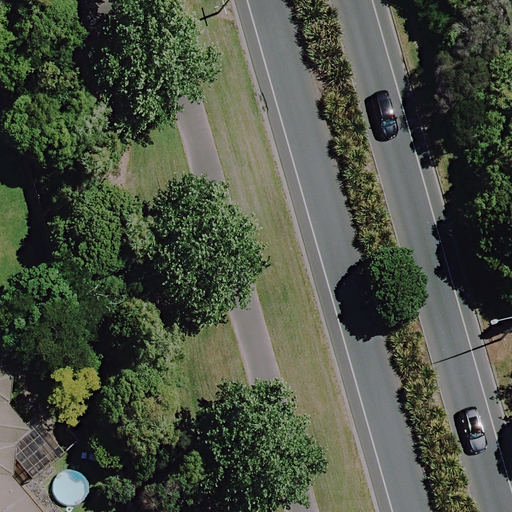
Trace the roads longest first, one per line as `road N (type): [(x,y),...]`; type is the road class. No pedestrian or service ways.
road 1 (secondary): [(412,511),(264,0)]
road 2 (secondary): [(352,0),(498,511)]
